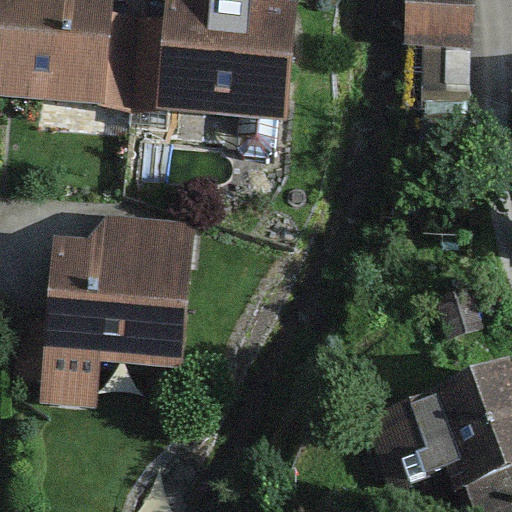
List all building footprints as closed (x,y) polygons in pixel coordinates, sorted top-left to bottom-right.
[(115,0),(0,0),(0,104),(131,116),(140,23),(114,21),(115,0)] [(299,9),(196,0),(166,0),(164,26),(140,23),(131,116),(288,130),(299,9)] [(471,0),(423,0),(423,59),(471,59),(471,0)] [(116,269),(68,266),(60,395),(102,397),(103,372),(188,377),(197,238),(118,234),(116,269)] [(511,511),(511,389),(403,434),(429,497),(482,475),(497,511),(511,511)]
